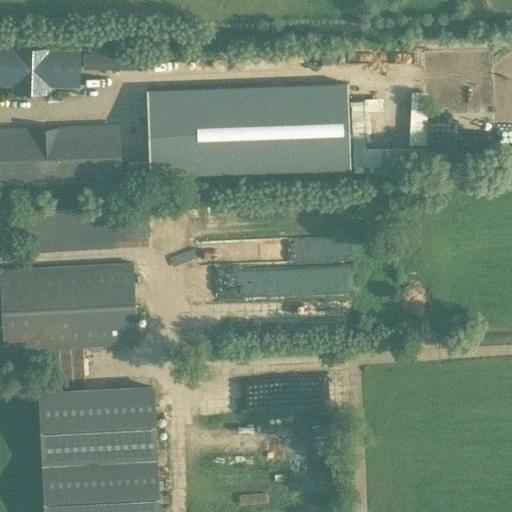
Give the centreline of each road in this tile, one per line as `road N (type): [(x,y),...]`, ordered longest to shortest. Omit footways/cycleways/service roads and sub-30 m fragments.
road 1 (track): [(511,350),(160,366)]
road 2 (track): [(354,511),(345,359)]
